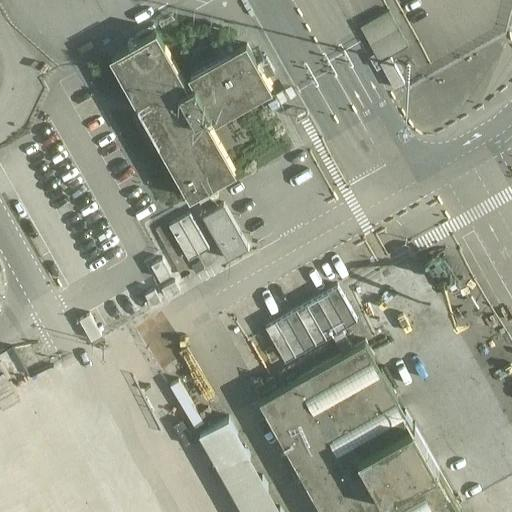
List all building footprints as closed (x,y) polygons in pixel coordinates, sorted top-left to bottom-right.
[(154,29),(111,53),(143,109),(132,115),(148,144),(159,138),(191,194),(234,170),(202,114),(209,110),(213,117),(270,85),(247,42),(189,74),(193,81),(186,85),(154,29)] [(227,258),(248,245),(223,201),(202,213),(227,258)] [(171,257),(209,242),(194,206),(157,221),(171,257)] [(352,346),(341,326),(356,317),(337,283),(265,324),(284,358),(331,331),(343,351),(260,398),(324,511),(463,511),(365,338),(352,346)] [(244,511),(283,511),(228,415),(199,431),(244,511)] [(0,511),(26,511),(0,459),(0,511)]
